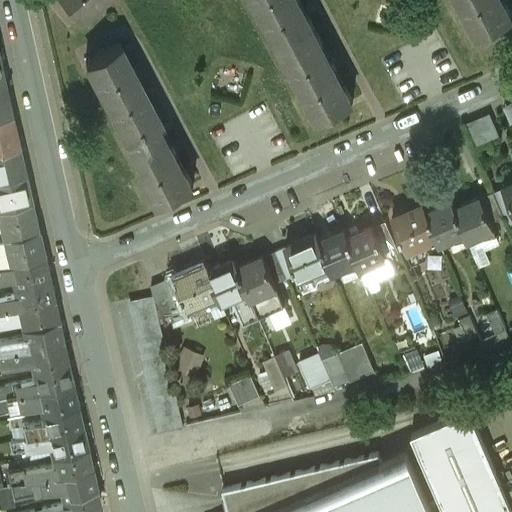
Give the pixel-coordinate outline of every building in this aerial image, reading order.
[(65,0),(81,18),(94,7),(91,3),(94,0),(65,0)] [(258,0),(283,46),(317,28),(310,14),(305,16),(297,1),(298,0),(258,0)] [(462,0),(480,32),(511,15),(511,11),(505,0),(502,0),(500,1),(499,0),(462,0)] [(325,44),(317,28),(283,46),(320,117),(355,99),(346,83),(342,85),(335,72),(339,70),(333,58),(328,61),(321,46),(325,44)] [(132,76),(124,61),(128,58),(120,42),(85,61),(123,131),(157,113),(149,98),(145,100),(138,86),(142,84),(136,73),(132,76)] [(3,83),(0,83),(0,116),(10,115),(3,83)] [(490,112),(472,120),(481,137),(498,129),(490,112)] [(157,113),(123,131),(160,201),(194,183),(187,168),(183,170),(175,156),(179,154),(173,143),(169,145),(162,131),(166,129),(157,113)] [(10,115),(0,116),(0,149),(17,145),(10,115)] [(0,149),(0,178),(23,173),(17,145),(0,149)] [(23,173),(0,178),(0,206),(29,200),(23,173)] [(494,191),(481,197),(492,222),(505,216),(494,191)] [(481,196),(455,207),(466,232),(469,240),(495,228),(492,222),(481,197),(481,196)] [(29,200),(0,206),(0,218),(1,222),(4,235),(35,228),(29,200)] [(452,200),(427,211),(437,235),(440,243),(441,243),(466,232),(455,207),(452,200)] [(423,203),(394,216),(401,233),(400,234),(402,239),(404,238),(408,248),(437,235),(427,211),(423,203)] [(373,225),(348,236),(358,261),(361,268),(387,257),(373,225)] [(35,228),(4,235),(10,263),(42,256),(35,228)] [(320,239),(319,239),(333,272),(358,261),(348,236),(344,229),(320,239)] [(317,232),(286,245),(287,246),(294,263),(293,263),(295,268),(296,268),(298,273),(305,289),(316,284),(318,278),(333,272),(319,239),(320,239),(317,232)] [(0,235),(0,264),(10,263),(4,235),(0,235)] [(437,235),(408,248),(414,261),(427,256),(430,247),(439,243),(444,254),(445,254),(441,243),(440,243),(437,235)] [(287,246),(275,251),(287,278),(298,273),(296,268),(295,268),(293,263),(294,263),(287,246)] [(264,255),(238,266),(248,291),(251,298),(278,287),(264,255)] [(42,256),(10,263),(13,275),(15,283),(46,276),(42,256)] [(234,259),(209,270),(219,293),(223,301),(248,291),(238,266),(234,259)] [(205,261),(175,274),(183,293),(182,293),(184,297),(185,296),(189,306),(219,293),(209,270),(205,261)] [(0,264),(0,278),(13,275),(10,263),(0,264)] [(46,276),(15,283),(17,291),(20,305),(51,298),(46,276)] [(17,291),(0,294),(0,309),(20,305),(17,291)] [(153,295),(130,300),(160,430),(183,425),(153,295)] [(51,298),(20,305),(23,318),(24,326),(56,319),(51,298)] [(20,305),(0,309),(0,323),(23,318),(20,305)] [(271,311),(277,328),(294,322),(288,305),(271,311)] [(498,308),(488,312),(497,334),(507,329),(498,308)] [(471,314),(460,319),(468,340),(479,335),(471,314)] [(56,319),(24,326),(26,332),(29,347),(61,340),(56,319)] [(26,332),(0,338),(0,352),(0,354),(29,347),(26,332)] [(61,340),(29,347),(32,358),(34,369),(65,362),(61,340)] [(363,341),(338,352),(349,378),(350,380),(375,370),(363,341)] [(177,368),(197,375),(205,351),(185,344),(177,368)] [(0,353),(0,363),(5,363),(5,364),(32,358),(29,347),(0,354),(0,353)] [(338,352),(322,359),(334,385),(349,378),(338,352)] [(288,385),(276,356),(264,361),(276,390),(288,385)] [(65,362),(34,369),(36,376),(39,389),(70,382),(65,362)] [(239,404),(261,395),(252,373),(230,382),(239,404)] [(36,376),(0,385),(0,397),(39,389),(36,376)] [(70,382),(39,389),(42,402),(44,411),(75,403),(70,382)] [(39,389),(0,397),(0,412),(42,402),(39,389)] [(75,403),(44,411),(46,421),(48,431),(80,424),(75,403)] [(511,511),(511,505),(470,408),(412,434),(446,511),(511,511)] [(46,421),(33,424),(35,434),(48,431),(46,421)] [(80,424),(48,431),(51,442),(53,453),(85,446),(80,424)] [(48,431),(35,434),(37,445),(51,442),(48,431)] [(85,446),(53,453),(55,463),(58,474),(89,467),(85,446)] [(266,511),(435,511),(408,450),(383,461),(266,511)] [(379,451),(223,487),(228,511),(266,511),(383,461),(379,451)] [(55,463),(47,465),(46,461),(41,462),(45,477),(58,474),(55,463)] [(89,467),(58,474),(61,488),(63,495),(94,487),(89,467)] [(28,474),(16,477),(18,483),(29,480),(28,474)] [(45,477),(32,480),(35,494),(61,488),(58,474),(45,477)] [(18,483),(11,484),(14,499),(35,494),(32,480),(18,483)] [(94,487),(63,495),(64,502),(66,511),(87,511),(99,509),(94,487)] [(66,511),(64,502),(42,507),(42,511),(66,511)]
